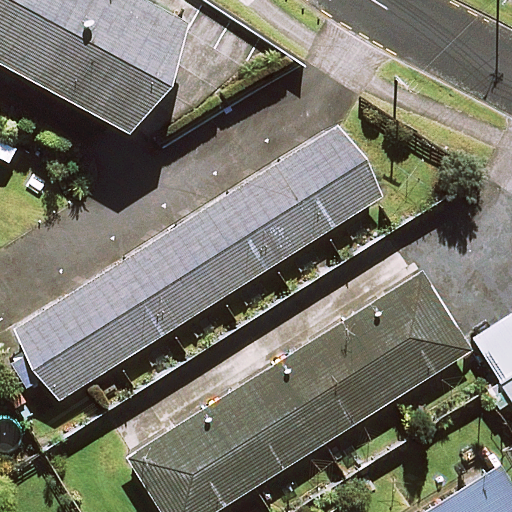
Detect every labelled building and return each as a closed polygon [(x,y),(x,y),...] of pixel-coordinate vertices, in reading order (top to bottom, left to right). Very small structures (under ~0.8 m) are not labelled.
[(0,0),(0,60),(127,128),(186,18),(151,0),(0,0)] [(380,193),(336,123),(10,329),(54,399),(380,193)] [(202,511),(467,345),(420,271),(127,457),(161,511),(202,511)] [(511,402),(511,307),(470,334),(497,377),(483,386),(498,411),(511,402)] [(511,511),(511,482),(499,461),(414,511),(511,511)]
